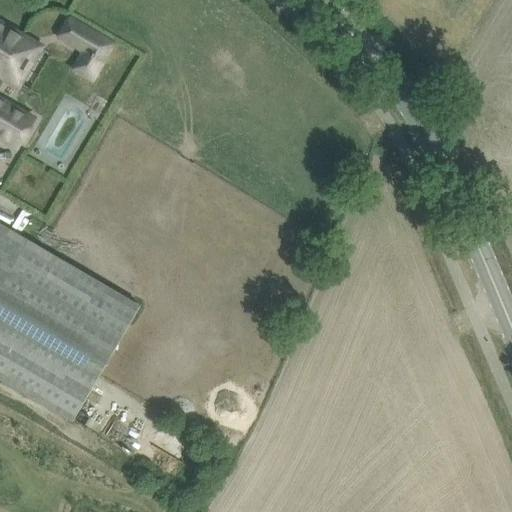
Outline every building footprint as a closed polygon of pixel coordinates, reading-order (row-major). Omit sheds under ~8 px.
[(61,37),(82,50),(72,67),(92,79),(112,44),(71,20),(61,37)] [(0,87),(28,40),(4,26),(1,31),(0,30),(0,87)] [(88,114),(105,120),(113,98),(97,91),(88,114)] [(0,136),(18,147),(34,120),(0,99),(0,136)] [(0,377),(72,420),(139,307),(0,225),(0,377)]
